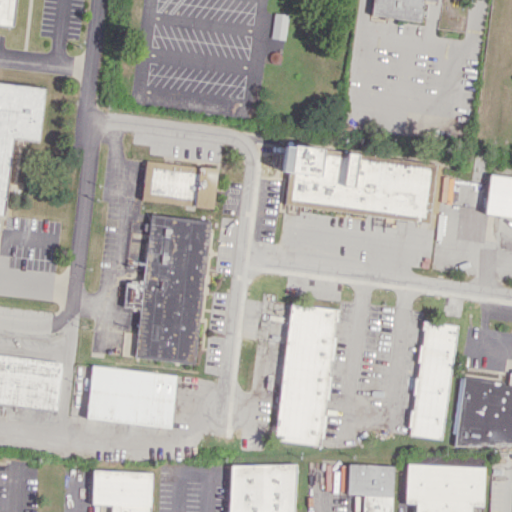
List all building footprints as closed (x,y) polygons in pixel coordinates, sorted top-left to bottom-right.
[(0,0),(0,23),(13,25),(15,0),(0,0)] [(371,0),(369,15),(420,21),(422,0),(425,0),(436,1),(436,0),(371,0)] [(287,14),(273,13),(270,38),(284,39),(287,14)] [(39,141),(44,84),(0,79),(0,212),(4,213),(11,138),(39,141)] [(284,204),(427,222),(430,200),(435,163),(284,144),(281,171),(288,172),(284,204)] [(212,207),(216,167),(144,160),(141,200),(212,207)] [(511,217),(511,176),(488,174),(483,214),(511,217)] [(133,357),(194,363),(209,220),(153,214),(152,223),(148,223),(142,281),(125,280),(122,306),(138,308),(133,357)] [(274,440),(321,445),(336,308),(288,303),(274,440)] [(454,324),(421,321),(409,435),(442,439),(454,324)] [(0,353),(58,361),(52,408),(0,401),(0,353)] [(92,365),(175,375),(168,426),(85,416),(92,365)] [(511,383),(459,377),(451,440),(511,447),(511,383)] [(226,463),(225,511),(292,511),(294,465),(226,463)] [(469,511),(470,506),(482,506),(484,466),(405,463),(403,503),(414,503),(413,511),(469,511)] [(390,511),(392,465),(346,464),(345,494),(362,494),(361,511),(390,511)] [(108,511),(148,511),(150,472),(90,470),(89,504),(109,505),(108,511)]
